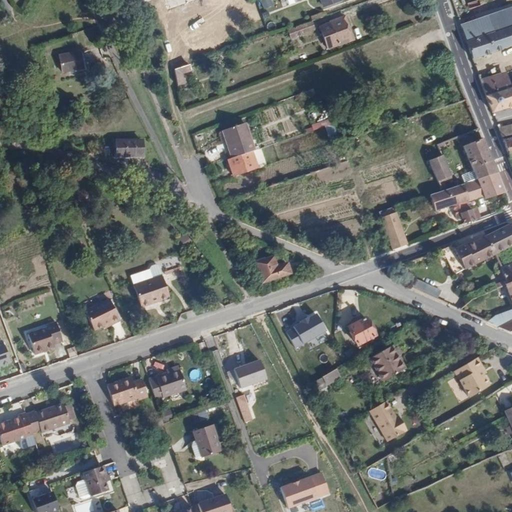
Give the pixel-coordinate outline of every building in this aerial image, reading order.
[(269,0),(264,0),(259,2),(263,10),(272,6),(269,0)] [(511,9),(460,27),(466,43),(511,27),(511,9)] [(349,41),(341,18),(320,27),(327,45),(337,42),(338,45),(349,41)] [(314,29),(311,21),(287,30),(291,38),(314,29)] [(511,27),(466,43),(472,59),(511,45),(511,27)] [(88,49),(62,58),(67,75),(93,66),(88,49)] [(174,70),(176,86),(182,85),(180,74),(190,70),(189,65),(174,70)] [(491,79),(496,93),(509,89),(504,75),(491,79)] [(485,97),(496,93),(491,79),(480,82),(485,97)] [(511,88),(509,89),(496,93),(485,97),(491,113),(511,106),(511,88)] [(230,160),(241,157),(252,153),(243,125),(220,134),(230,160)] [(511,126),(498,130),(502,138),(511,135),(511,126)] [(508,158),(509,159),(511,157),(511,135),(502,138),(508,158)] [(476,179),(495,174),(481,139),(463,147),(476,179)] [(144,145),(116,147),(118,163),(146,162),(144,145)] [(255,165),(264,163),(260,149),(252,151),(255,165)] [(442,156),(441,157),(428,162),(437,183),(450,177),(442,156)] [(223,181),(246,173),(241,157),(230,160),(218,165),(223,181)] [(484,200),(503,193),(495,174),(476,179),(477,181),(483,196),(484,200)] [(462,186),(467,202),(483,196),(477,181),(462,186)] [(441,192),(428,197),(434,212),(451,206),(456,220),(461,219),(463,225),(474,221),(467,202),(462,186),(441,192)] [(381,219),(392,251),(392,252),(407,246),(395,214),(381,219)] [(494,255),(511,245),(511,223),(486,236),(494,255)] [(454,276),(494,255),(486,236),(465,247),(462,245),(454,249),(452,245),(441,250),(454,276)] [(275,252),(258,258),(265,279),(294,270),(290,260),(279,263),(275,252)] [(180,263),(164,269),(166,276),(182,271),(180,263)] [(511,282),(511,263),(501,268),(501,269),(502,271),(507,285),(511,282)] [(130,277),(133,285),(162,276),(159,267),(155,265),(151,267),(149,270),(130,277)] [(507,285),(502,271),(497,273),(501,282),(496,284),(497,289),(504,286),(507,285)] [(162,276),(133,285),(140,305),(158,299),(159,302),(170,298),(162,276)] [(439,300),(443,291),(415,278),(411,287),(439,300)] [(94,331),(104,326),(111,322),(112,325),(120,321),(110,299),(85,311),(94,331)] [(158,299),(140,305),(141,308),(159,302),(158,299)] [(459,311),(473,318),(477,310),(466,305),(459,311)] [(473,318),(498,328),(502,326),(498,316),(494,318),(477,310),(473,318)] [(511,310),(498,316),(502,326),(511,320),(511,310)] [(294,329),(286,333),(296,350),(303,346),(302,345),(326,332),(316,315),(309,319),(308,318),(300,322),(300,324),(293,328),(294,329)] [(370,318),(348,328),(357,345),(378,335),(370,318)] [(511,335),(511,320),(502,326),(498,328),(511,335)] [(63,341),(56,322),(46,326),(47,328),(28,334),(35,355),(47,351),(47,349),(54,347),(53,344),(63,341)] [(391,347),(370,359),(383,381),(404,369),(391,347)] [(483,368),(478,358),(454,372),(471,400),(474,398),(487,390),(490,388),(479,370),(483,368)] [(259,360),(234,370),(240,388),(266,379),(259,360)] [(168,373),(149,379),(156,400),(186,390),(180,369),(168,373)] [(336,370),(313,382),(324,402),(330,399),(331,394),(327,387),(341,379),(336,370)] [(131,377),(107,386),(114,406),(138,398),(139,400),(148,398),(143,383),(134,386),(133,382),(131,377)] [(476,403),(491,395),(487,390),(474,398),(476,403)] [(243,395),(236,398),(245,423),(253,420),(243,395)] [(387,402),(370,411),(389,442),(408,431),(400,417),(397,418),(387,402)] [(64,407),(69,421),(76,419),(71,405),(64,407)] [(26,414),(33,434),(41,431),(42,432),(70,423),(69,421),(64,407),(51,410),(50,408),(36,413),(35,411),(26,414)] [(511,408),(503,413),(511,432),(511,408)] [(26,414),(26,413),(18,416),(18,418),(0,423),(0,438),(3,446),(13,442),(18,440),(21,448),(24,449),(36,445),(33,434),(26,414)] [(193,432),(197,445),(200,444),(205,457),(221,452),(212,425),(193,432)] [(87,471),(83,473),(85,480),(90,496),(108,491),(105,482),(109,481),(107,476),(104,466),(87,471)] [(291,484),(281,488),(288,508),(329,493),(322,473),(299,481),(300,484),(292,486),(291,484)] [(90,496),(85,480),(77,482),(76,486),(80,497),(83,499),(90,496)] [(53,511),(60,510),(53,492),(33,500),(37,511),(53,511)] [(231,511),(226,494),(198,504),(201,511),(231,511)]
